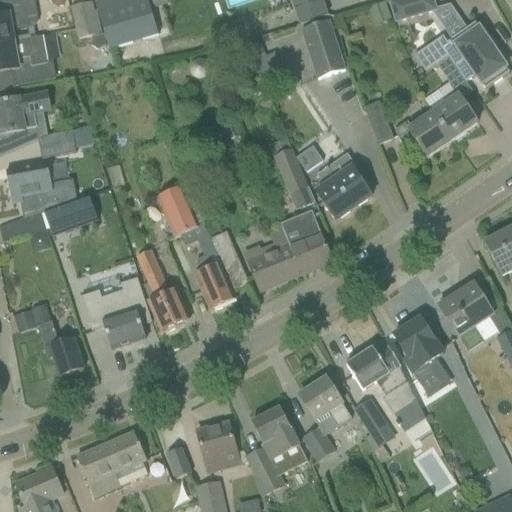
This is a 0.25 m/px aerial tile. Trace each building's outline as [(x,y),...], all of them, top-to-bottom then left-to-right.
[(0,18),(0,46),(17,43),(14,30),(30,27),(34,30),(39,22),(34,0),(11,0),(1,2),(3,18),(0,18)] [(110,53),(160,38),(147,0),(111,0),(94,5),(104,36),(106,41),(110,53)] [(168,0),(148,0),(152,12),(170,6),(168,0)] [(321,0),(290,0),(296,14),(323,5),(321,0)] [(339,0),(323,0),(329,17),(344,12),(339,0)] [(401,0),(390,3),(396,23),(437,12),(433,0),(401,0)] [(385,3),(369,10),(376,28),(392,21),(385,3)] [(76,8),(71,9),(79,42),(86,40),(93,38),(102,36),(97,14),(95,15),(92,4),(76,8)] [(301,33),(317,83),(345,73),(328,23),(301,33)] [(476,78),(486,92),(510,75),(476,25),(448,44),(444,38),(415,58),(426,75),(449,59),(466,85),(476,78)] [(92,40),(92,48),(98,52),(105,48),(106,41),(104,36),(102,36),(93,38),(92,40)] [(17,43),(0,46),(0,75),(13,73),(15,88),(57,80),(53,63),(48,64),(49,66),(32,70),(30,60),(19,62),(16,44),(17,44),(17,43)] [(189,72),(189,73),(189,74),(190,74),(190,75),(190,76),(190,77),(191,77),(191,78),(192,79),(193,80),(194,81),(195,81),(195,82),(196,82),(197,82),(198,82),(199,83),(200,83),(200,82),(201,82),(202,82),(203,82),(204,82),(204,81),(205,81),(206,80),(207,79),(208,78),(208,77),(209,77),(209,76),(209,75),(210,74),(210,73),(210,72),(210,71),(210,70),(209,69),(209,68),(209,67),(208,67),(208,66),(207,65),(206,64),(205,63),(204,63),(204,62),(203,62),(202,62),(201,62),(201,61),(200,61),(199,61),(199,62),(198,62),(197,62),(196,62),(195,63),(194,63),(193,64),(192,64),(192,65),(191,66),(191,67),(190,67),(190,68),(190,69),(190,70),(189,70),(189,71),(189,72)] [(222,68),(216,71),(221,84),(228,81),(222,68)] [(439,93),(425,103),(433,114),(453,143),(478,126),(450,86),(439,93)] [(0,138),(8,137),(11,154),(40,142),(34,117),(51,113),(48,98),(0,105),(0,138)] [(364,111),(379,148),(394,142),(379,105),(364,111)] [(418,147),(428,161),(453,143),(433,114),(412,129),(409,124),(395,133),(400,143),(407,154),(418,147)] [(53,137),(38,143),(42,162),(77,155),(72,133),(53,137)] [(293,152),(274,160),(290,197),(297,213),(316,205),(309,189),(293,152)] [(326,172),(354,212),(372,199),(353,172),(356,169),(348,157),(335,165),(326,172)] [(12,173),(6,174),(8,181),(12,202),(13,208),(21,206),(24,221),(77,202),(73,183),(52,187),(48,166),(12,173)] [(316,196),(336,224),(354,212),(326,172),(317,178),(325,189),(316,196)] [(157,200),(175,241),(189,234),(204,228),(187,187),(157,200)] [(90,200),(44,216),(53,240),(98,224),(90,200)] [(281,228),(284,234),(301,278),(333,265),(326,247),(312,215),(294,223),(281,228)] [(39,216),(7,227),(12,242),(46,233),(39,216)] [(196,277),(210,313),(236,302),(233,295),(210,241),(204,228),(189,234),(193,242),(196,241),(204,260),(198,263),(202,274),(196,277)] [(511,231),(484,246),(502,279),(511,274),(511,231)] [(249,253),(247,260),(249,265),(253,277),(261,295),(301,278),(289,249),(284,234),(272,239),(276,249),(263,254),(256,250),(249,253)] [(233,248),(216,255),(233,295),(250,288),(233,248)] [(148,304),(162,335),(190,322),(176,292),(170,295),(152,254),(137,260),(148,286),(143,288),(150,303),(148,304)] [(511,368),(511,334),(511,333),(486,281),(475,289),(474,288),(453,301),(449,299),(440,304),(441,308),(440,309),(468,354),(483,344),(473,327),(487,317),(499,335),(502,339),(497,341),(511,368)] [(112,353),(134,346),(134,348),(142,346),(142,343),(146,342),(142,329),(152,325),(138,282),(122,287),(125,294),(101,302),(99,295),(81,301),(92,334),(105,330),(112,353)] [(46,310),(34,314),(38,329),(52,325),(46,310)] [(31,313),(14,319),(20,336),(37,330),(31,313)] [(421,322),(394,339),(408,361),(404,363),(420,387),(421,386),(439,374),(433,364),(436,362),(444,357),(421,322)] [(53,360),(60,380),(85,372),(74,341),(60,346),(53,325),(52,325),(38,329),(49,362),(53,360)] [(350,368),(347,369),(362,393),(376,385),(385,399),(383,400),(394,419),(417,404),(400,369),(389,351),(378,358),(374,352),(359,361),(357,358),(347,364),(350,368)] [(320,431),(326,438),(352,421),(327,382),(300,399),(320,431)] [(365,441),(373,456),(396,441),(371,403),(355,413),(370,437),(365,441)] [(244,454),(247,466),(249,465),(266,499),(286,489),(281,478),(308,465),(290,429),(281,411),(252,426),(265,451),(248,460),(244,453),(244,454)] [(198,435),(209,476),(228,471),(247,466),(244,454),(236,455),(229,427),(198,435)] [(304,441),(320,465),(336,454),(326,438),(320,431),(304,441)] [(77,461),(93,498),(118,487),(119,490),(147,478),(142,465),(147,463),(135,436),(77,461)] [(366,444),(360,446),(365,458),(371,455),(366,444)] [(167,457),(177,482),(192,476),(182,451),(172,455),(167,457)] [(58,511),(53,501),(64,496),(61,490),(53,471),(16,487),(26,511),(24,511),(58,511)] [(199,490),(196,491),(200,508),(201,511),(226,511),(223,497),(223,496),(217,497),(215,486),(214,487),(199,490)] [(511,511),(511,503),(510,499),(483,511),(511,511)]
